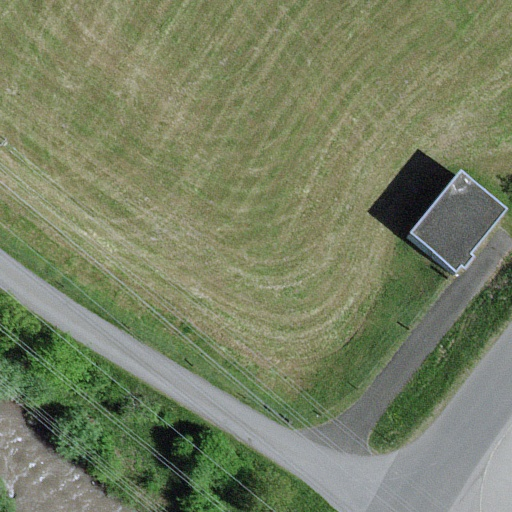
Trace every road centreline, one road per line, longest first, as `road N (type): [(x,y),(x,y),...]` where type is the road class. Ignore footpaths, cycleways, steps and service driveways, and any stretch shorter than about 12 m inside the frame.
road 1 (unclassified): [(0,268),(392,511)]
road 2 (unclassified): [(511,372),(406,511)]
